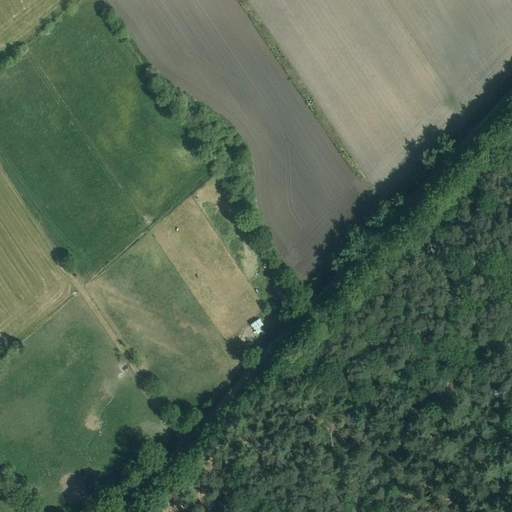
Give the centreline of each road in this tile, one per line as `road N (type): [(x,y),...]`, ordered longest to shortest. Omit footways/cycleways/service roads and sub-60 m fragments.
road 1 (track): [(511,91),(114,511)]
road 2 (track): [(187,444),(0,167)]
